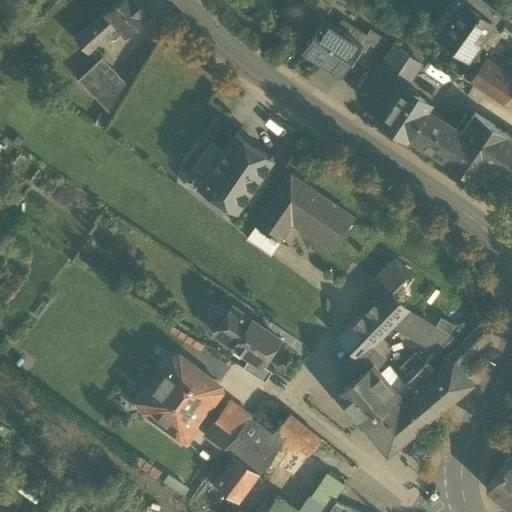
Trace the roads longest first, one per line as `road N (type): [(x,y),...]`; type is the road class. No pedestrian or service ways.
road 1 (secondary): [(511,266),(482,230),(230,53),(178,0)]
road 2 (secondary): [(460,491),(469,436),(511,350)]
